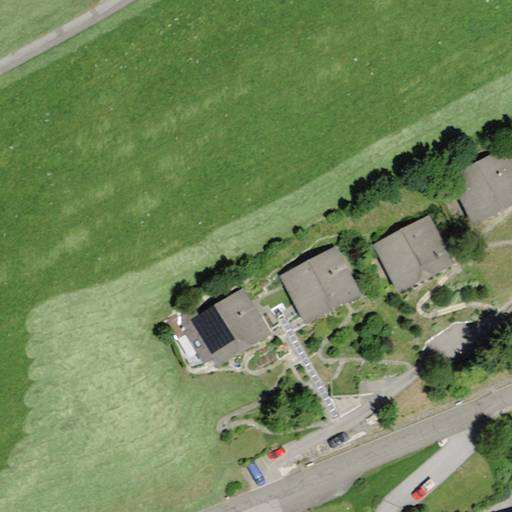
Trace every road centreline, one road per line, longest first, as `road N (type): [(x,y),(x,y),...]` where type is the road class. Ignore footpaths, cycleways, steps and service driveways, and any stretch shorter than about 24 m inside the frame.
road 1 (residential): [(511,395),(221,511)]
road 2 (residential): [(0,64),(116,0)]
